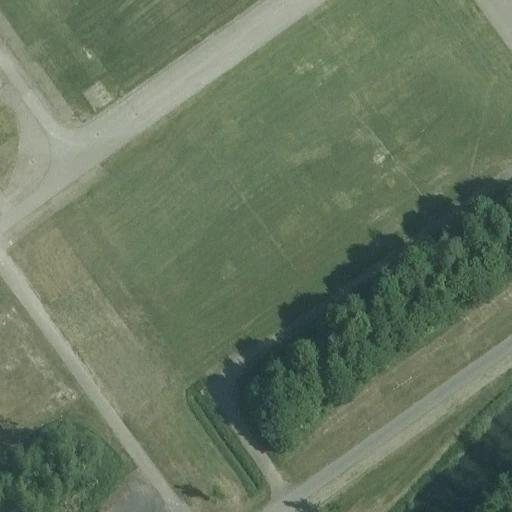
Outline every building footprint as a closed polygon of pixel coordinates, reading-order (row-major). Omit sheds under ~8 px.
[(418,40),(377,50),(394,118),(416,113),(406,71),(424,67),(418,40)] [(192,147),(191,166),(237,166),(238,125),(221,125),(220,147),(192,147)] [(339,144),(347,164),(387,148),(379,127),(339,144)] [(296,130),(256,129),(256,170),(295,171),(296,130)] [(191,189),(218,229),(239,214),(212,175),(191,189)] [(348,223),(370,223),(371,180),(349,179),(348,223)] [(250,192),(252,228),(295,226),(294,190),(250,192)] [(418,217),(409,220),(417,244),(426,241),(418,217)] [(339,257),(340,235),(297,233),(296,276),(317,277),(318,257),(339,257)] [(284,280),(241,285),(243,307),(287,302),(284,280)] [(90,295),(74,304),(84,323),(101,314),(90,295)] [(48,326),(39,330),(49,348),(57,344),(48,326)]
